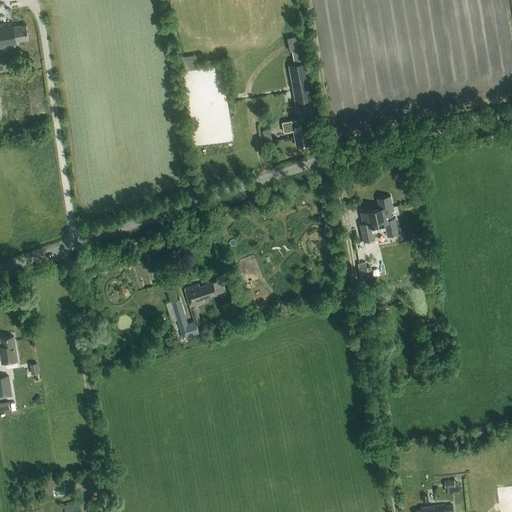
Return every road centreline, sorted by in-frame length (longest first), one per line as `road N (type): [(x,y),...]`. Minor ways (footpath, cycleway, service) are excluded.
road 1 (unclassified): [(0,264),(332,150),(511,112)]
road 2 (track): [(395,511),(307,0)]
road 3 (track): [(103,511),(64,242)]
road 4 (track): [(70,240),(42,30),(24,0)]
